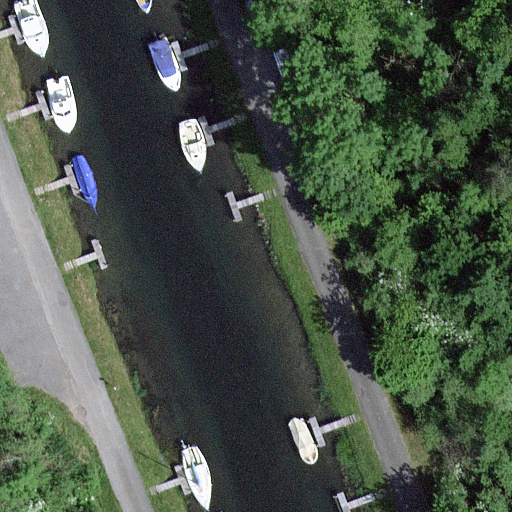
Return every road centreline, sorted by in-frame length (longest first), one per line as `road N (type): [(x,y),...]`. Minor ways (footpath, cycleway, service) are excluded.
road 1 (unclassified): [(414,511),(224,0)]
road 2 (unclassified): [(0,150),(137,511)]
